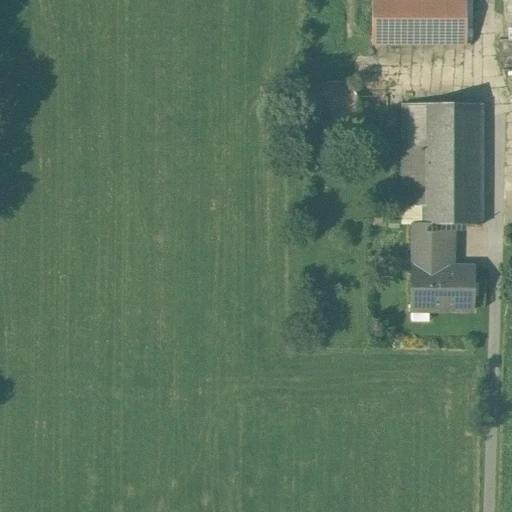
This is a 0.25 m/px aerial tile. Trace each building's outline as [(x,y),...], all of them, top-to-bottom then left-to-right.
[(466,0),(371,0),(371,46),(466,45),(466,42),(472,42),(472,25),(466,25),(466,0)] [(339,83),(329,83),(320,87),(314,94),(310,103),(310,113),(314,121),(321,128),(330,131),(340,131),(348,127),(355,120),(359,112),(358,102),(354,93),(348,87),(339,83)] [(480,105),(402,105),(403,207),(423,207),(424,181),(480,181),(480,105)] [(480,181),(424,181),(423,207),(423,225),(432,226),(455,226),(481,226),(480,181)] [(455,226),(432,226),(423,225),(420,225),(412,225),(412,268),(411,268),(410,305),(428,305),(428,310),(472,311),(473,269),(455,269),(455,226)]
